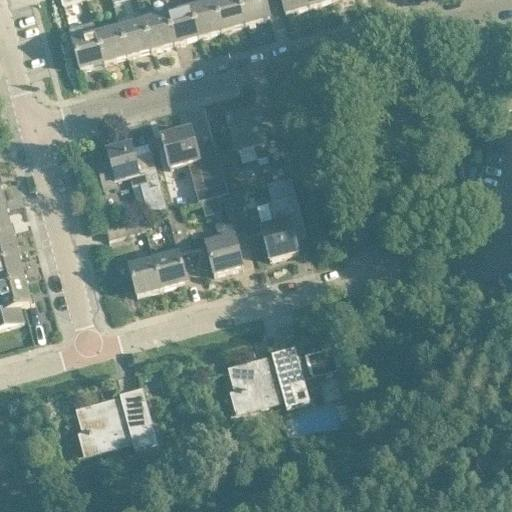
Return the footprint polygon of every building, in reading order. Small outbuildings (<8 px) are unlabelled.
[(59,0),(62,9),(86,3),(85,0),(59,0)] [(246,30),(237,0),(234,0),(213,6),(222,37),(246,30)] [(270,24),(263,0),(237,0),(246,30),(270,24)] [(309,13),(305,0),(279,0),(285,20),(309,13)] [(333,7),(331,0),(305,0),(309,13),(333,7)] [(222,37),(213,6),(190,12),(198,43),(222,37)] [(198,43),(190,12),(167,19),(176,50),(198,43)] [(176,50),(167,19),(143,25),(151,56),(176,50)] [(151,56),(143,25),(119,32),(128,63),(151,56)] [(128,63),(119,32),(96,38),(105,69),(128,63)] [(105,69),(96,38),(72,45),(80,76),(105,69)] [(263,142),(259,129),(256,115),(228,123),(229,128),(228,129),(229,132),(230,132),(237,156),(254,152),(257,165),(268,162),(275,186),(290,182),(278,138),(263,142)] [(196,197),(227,189),(217,153),(215,153),(215,155),(197,160),(190,133),(162,141),(163,147),(161,148),(162,151),(164,151),(171,174),(189,169),(196,197)] [(167,215),(151,156),(135,160),(133,153),(132,149),(106,156),(109,167),(97,170),(103,195),(118,191),(117,187),(131,183),(134,192),(140,190),(149,220),(156,218),(167,215)] [(472,152),(469,165),(479,167),(481,154),(472,152)] [(290,182),(269,188),(274,205),(295,199),(290,182)] [(243,274),(235,244),(234,241),(233,241),(232,237),(244,233),(235,197),(222,201),(229,227),(215,231),(219,245),(205,249),(214,281),(243,274)] [(293,238),(305,235),(295,199),(274,205),(270,206),(276,228),(261,232),(270,266),(298,258),(293,238)] [(187,244),(179,213),(179,212),(167,217),(175,248),(187,244)] [(0,242),(12,239),(6,215),(0,216),(0,242)] [(109,246),(146,235),(143,223),(106,233),(109,246)] [(0,267),(19,262),(12,239),(0,242),(0,267)] [(187,288),(179,258),(153,265),(162,295),(187,288)] [(0,292),(25,285),(19,262),(0,267),(0,292)] [(162,295),(153,265),(129,271),(137,302),(162,295)] [(25,285),(0,292),(0,334),(25,328),(21,313),(32,310),(25,285)] [(341,370),(336,352),(329,353),(334,372),(341,370)] [(309,407),(294,353),(271,360),(273,368),(258,372),(257,368),(235,374),(236,376),(242,398),(234,400),(239,419),(272,410),(271,407),(283,403),(285,411),(286,414),(309,407)] [(311,394),(333,384),(323,361),(300,371),(311,394)] [(143,395),(141,395),(119,401),(122,409),(106,413),(105,409),(83,416),(89,439),(82,441),(87,459),(116,452),(121,450),(120,447),(131,444),(133,452),(134,455),(157,449),(145,403),(143,395)]
